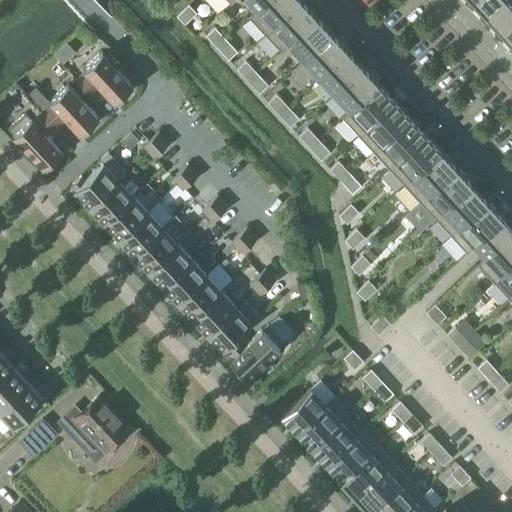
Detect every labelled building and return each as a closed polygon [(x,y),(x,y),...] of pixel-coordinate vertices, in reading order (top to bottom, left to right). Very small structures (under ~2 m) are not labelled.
[(245,0),(255,10),(266,0),(245,0)] [(248,17),(264,33),(299,0),(266,0),(255,10),(248,17)] [(299,0),(264,33),(279,50),(316,16),(300,0),(299,0)] [(472,0),(484,13),(498,0),(472,0)] [(511,0),(498,0),(484,13),(499,29),(511,16),(511,0)] [(196,12),(188,4),(187,4),(176,15),(184,23),(196,12)] [(287,45),(302,61),(331,33),(316,16),(279,50),(280,51),(287,45)] [(511,16),(499,29),(511,43),(511,16)] [(205,35),(216,47),(225,39),(214,27),(205,35)] [(302,61),(317,77),(347,50),(331,33),(302,61)] [(225,39),(216,47),(228,59),(236,51),(225,39)] [(317,77),(333,94),(363,67),(347,50),(317,77)] [(75,79),(90,95),(99,86),(113,101),(112,102),(113,102),(132,84),(131,84),(115,67),(119,64),(109,53),(105,57),(101,52),(102,52),(101,51),(82,69),(83,70),(83,69),(85,71),(75,79)] [(236,68),(247,80),(256,72),(245,60),(236,68)] [(341,117),(341,118),(378,83),(363,67),(333,94),(348,110),(341,117)] [(256,72),(247,80),(258,93),(267,84),(256,72)] [(51,102),(41,111),(55,126),(65,118),(79,132),(78,133),(79,134),(98,116),(97,115),(97,116),(67,84),(68,84),(67,83),(48,101),(49,101),(51,102)] [(341,118),(357,134),(394,100),(378,83),(341,118)] [(267,102),(278,114),(287,106),(276,94),(267,102)] [(357,134),(373,151),(409,117),(394,100),(357,134)] [(287,106),(278,114),(289,126),(298,118),(287,106)] [(55,126),(41,111),(32,120),(30,118),(31,117),(30,118),(25,112),(7,129),(12,134),(11,135),(12,135),(16,139),(13,142),(23,153),(26,150),(42,167),(41,167),(42,168),(61,150),(61,149),(60,150),(46,135),(55,126)] [(373,151),(388,168),(425,134),(409,117),(373,151)] [(298,135),(309,147),(318,139),(307,127),(298,135)] [(158,131),(150,138),(160,150),(168,143),(158,131)] [(388,168),(404,185),(440,151),(425,134),(388,168)] [(160,150),(150,138),(142,145),(153,157),(160,150)] [(318,139),(309,147),(320,160),(329,151),(318,139)] [(404,185),(419,202),(456,168),(440,151),(404,185)] [(87,207),(118,178),(117,178),(103,163),(103,162),(103,161),(102,162),(84,179),(81,176),(70,186),(73,189),(72,190),(71,190),(72,191),(73,190),(87,206),(87,207)] [(329,169),(340,181),(349,173),(338,161),(329,169)] [(187,163),(179,170),(190,181),(198,174),(187,163)] [(419,202),(435,218),(472,184),(456,168),(419,202)] [(190,181),(179,170),(172,177),(182,189),(190,181)] [(349,173),(340,181),(351,193),(360,185),(349,173)] [(101,223),(102,223),(133,194),(132,194),(118,179),(119,178),(118,178),(87,207),(87,208),(88,207),(102,222),(101,223)] [(435,218),(450,235),(487,201),(472,184),(435,218)] [(116,239),(148,210),(147,209),(147,210),(133,195),(133,194),(102,223),(103,223),(117,238),(116,239)] [(216,194),(209,202),(219,213),(227,206),(216,194)] [(466,252),(473,246),(503,218),(487,201),(450,235),(466,252)] [(219,213),(209,202),(201,209),(212,220),(219,213)] [(350,203),(338,214),(346,223),(358,212),(350,203)] [(131,254),(131,255),(162,226),(162,225),(161,226),(147,211),(148,210),(116,239),(117,239),(131,254)] [(477,264),(492,281),(511,262),(511,228),(503,218),(473,246),(484,257),(477,264)] [(145,270),(146,271),(177,241),(176,242),(162,227),(163,226),(162,226),(131,255),(132,254),(146,270),(145,270)] [(246,226),(238,233),(248,245),(256,238),(246,226)] [(344,240),(352,248),(364,237),(356,228),(344,240)] [(248,245),(238,233),(230,241),(241,252),(248,245)] [(160,286),(192,257),(191,257),(191,258),(177,242),(177,241),(146,271),(147,270),(161,285),(160,286)] [(350,265),(358,274),(370,263),(362,254),(350,265)] [(175,302),(206,273),(205,274),(191,258),(192,258),(192,257),(160,286),(160,287),(161,286),(175,301),(175,302)] [(511,262),(492,281),(508,298),(511,293),(511,262)] [(264,268),(256,275),(267,287),(275,279),(264,268)] [(189,318),(190,318),(221,289),(220,289),(206,274),(207,273),(206,273),(175,302),(175,303),(176,302),(190,317),(189,318)] [(267,287),(256,275),(248,282),(259,294),(267,287)] [(368,279),(355,290),(364,300),(376,288),(368,279)] [(296,284),(299,294),(300,299),(309,297),(305,282),(301,283),(298,284),(296,284)] [(204,334),(236,305),(235,305),(221,290),(221,289),(190,318),(205,333),(204,334)] [(434,303),(425,311),(436,324),(445,315),(434,303)] [(222,348),(238,334),(250,322),(251,322),(251,321),(250,322),(235,306),(236,305),(204,334),(205,334),(220,349),(219,350),(220,351),(220,350),(222,348)] [(369,325),(377,334),(378,334),(390,323),(381,314),(369,325)] [(238,334),(222,348),(231,357),(229,358),(228,358),(246,378),(247,377),(246,376),(278,347),(279,347),(279,346),(284,342),(267,324),(262,328),(261,328),(261,329),(246,343),(238,334)] [(446,334),(457,346),(466,338),(454,325),(446,334)] [(466,338),(457,346),(468,358),(477,350),(466,338)] [(362,360),(351,348),(342,356),(354,368),(362,360)] [(0,376),(12,365),(11,366),(0,353),(0,376)] [(476,367),(488,379),(497,371),(485,359),(476,367)] [(0,405),(27,381),(26,381),(12,366),(13,365),(12,365),(0,376),(0,405)] [(361,377),(372,389),(381,381),(370,369),(361,377)] [(497,371),(488,379),(499,391),(508,383),(497,371)] [(27,381),(0,405),(0,413),(11,426),(11,427),(42,398),(42,397),(41,398),(26,382),(27,381)] [(381,381),(372,389),(384,401),(393,393),(381,381)] [(280,414),(295,430),(325,403),(310,387),(280,414)] [(252,398),(259,405),(265,398),(259,392),(252,398)] [(72,407),(58,420),(60,423),(61,423),(83,447),(92,438),(104,451),(129,428),(120,417),(118,419),(110,411),(112,409),(98,395),(80,412),(74,406),(72,408),(72,407)] [(295,430),(310,446),(347,412),(332,396),(325,403),(295,430)] [(391,408),(402,421),(411,412),(399,400),(391,408)] [(310,446),(325,462),(361,428),(358,431),(344,416),(347,413),(347,412),(310,446)] [(411,412),(402,421),(413,433),(422,425),(411,412)] [(22,436),(35,450),(55,431),(43,418),(22,436)] [(325,462),(340,478),(376,444),(361,428),(325,462)] [(420,440),(431,452),(440,444),(429,432),(420,440)] [(340,478),(354,494),(391,460),(376,444),(340,478)] [(440,444),(431,452),(442,465),(451,456),(440,444)] [(354,494),(369,510),(406,476),(391,460),(354,494)] [(450,473),(461,485),(470,477),(459,465),(450,473)] [(369,510),(370,511),(399,511),(421,492),(406,476),(369,510)] [(421,492),(399,511),(431,511),(436,508),(421,492)] [(30,511),(19,500),(4,511),(30,511)]
